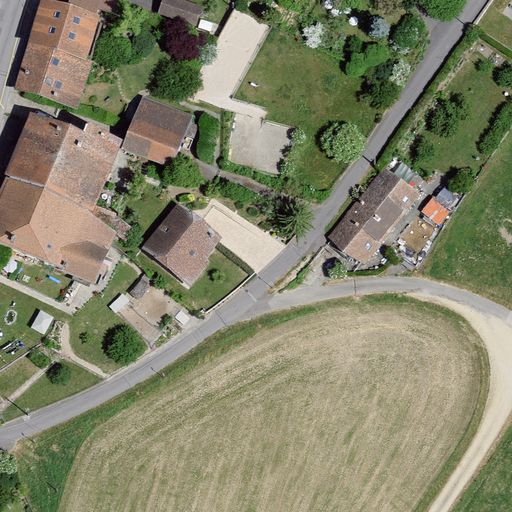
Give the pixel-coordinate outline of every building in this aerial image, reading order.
[(123,3),(114,0),(71,0),(69,7),(50,1),(37,42),(31,40),(17,88),(76,106),(89,61),(83,59),(98,9),(119,15),(123,3)] [(204,5),(186,0),(162,0),(161,4),(158,14),(197,27),(204,5)] [(191,119),(143,100),(123,148),(172,167),(191,119)] [(36,116),(11,177),(91,214),(120,142),(89,127),(85,137),(36,116)] [(384,172),(332,236),(364,261),(415,197),(384,172)] [(11,177),(0,201),(0,238),(92,280),(117,225),(91,214),(11,177)] [(220,240),(179,207),(147,248),(189,280),(220,240)]
